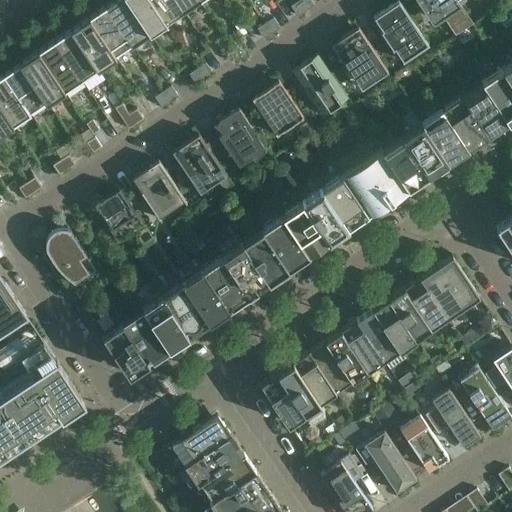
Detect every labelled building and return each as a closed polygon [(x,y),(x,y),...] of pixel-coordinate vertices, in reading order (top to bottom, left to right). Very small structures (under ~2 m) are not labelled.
[(150,32),(128,0),(111,0),(106,4),(132,44),(150,32)] [(167,21),(152,0),(128,0),(150,32),(167,21)] [(184,9),(177,0),(152,0),(167,21),(184,9)] [(197,0),(177,0),(184,9),(197,0)] [(306,10),(299,0),(291,5),(298,15),(306,10)] [(314,4),(311,0),(299,0),(306,10),(314,4)] [(403,60),(428,43),(398,0),(397,0),(373,16),(382,29),(380,30),(381,31),(382,31),(393,47),(392,48),(393,49),(395,48),(403,60)] [(469,17),(457,0),(418,0),(433,23),(453,10),(454,11),(444,18),(451,28),(469,17)] [(132,44),(106,4),(88,16),(115,56),(132,44)] [(115,56),(88,16),(70,27),(97,67),(115,56)] [(280,27),(274,17),(265,22),(272,33),(280,27)] [(272,33),(265,22),(257,28),(264,38),(272,33)] [(386,67),(358,26),(331,43),(359,85),(386,67)] [(97,67),(70,27),(54,38),(80,79),(97,67)] [(80,79),(54,38),(37,50),(64,90),(80,79)] [(246,50),(240,40),(232,45),(238,55),(246,50)] [(238,55),(232,45),(223,50),(230,61),(238,55)] [(64,90),(37,50),(20,61),(47,101),(64,90)] [(348,97),(318,52),(292,70),(322,115),(348,97)] [(511,59),(501,67),(511,82),(511,59)] [(47,101),(20,61),(4,72),(30,112),(47,101)] [(212,72),(206,62),(198,68),(204,78),(212,72)] [(508,120),(511,117),(511,82),(501,67),(481,80),(508,120)] [(204,78),(198,68),(189,73),(196,83),(204,78)] [(30,112),(4,72),(0,74),(0,103),(13,123),(30,112)] [(303,115),(278,79),(252,96),(277,133),(303,115)] [(508,120),(481,80),(461,94),(488,134),(508,120)] [(178,95),(171,85),(163,91),(170,101),(178,95)] [(170,101),(163,91),(155,96),(162,106),(170,101)] [(488,134),(461,94),(441,107),(468,147),(488,134)] [(144,118),(130,97),(121,104),(134,124),(144,118)] [(0,132),(13,123),(0,103),(0,132)] [(134,124),(121,104),(111,110),(125,130),(134,124)] [(266,148),(239,107),(220,118),(216,124),(214,122),(213,123),(223,132),(218,135),(239,164),(251,156),(255,159),(265,149),(266,148)] [(468,147),(441,107),(421,120),(448,160),(468,147)] [(448,160),(421,120),(402,133),(428,173),(448,160)] [(110,141),(103,131),(95,136),(102,146),(110,141)] [(226,173),(198,132),(172,150),(200,191),(226,173)] [(428,173),(402,133),(382,147),(408,187),(428,173)] [(102,146),(95,136),(87,142),(94,152),(102,146)] [(408,187),(382,147),(362,160),(388,200),(408,187)] [(76,163),(69,153),(61,159),(68,169),(76,163)] [(68,169),(61,159),(53,164),(59,174),(68,169)] [(187,201),(159,159),(148,166),(132,177),(141,190),(160,219),(161,218),(160,216),(184,199),(186,201),(187,201)] [(388,200),(362,160),(342,173),(368,214),(388,200)] [(368,214),(342,173),(321,187),(348,227),(368,214)] [(42,186),(35,176),(27,181),(34,191),(42,186)] [(34,191),(27,181),(19,187),(26,197),(34,191)] [(144,224),(119,186),(106,195),(105,194),(93,203),(118,240),(131,232),(130,232),(138,227),(144,224)] [(348,227),(321,187),(302,200),(328,240),(348,227)] [(328,240),(302,200),(281,214),(308,253),(328,240)] [(511,213),(495,225),(511,250),(511,213)] [(308,253),(281,214),(261,227),(288,267),(308,253)] [(65,221),(39,239),(69,283),(95,266),(65,221)] [(288,267),(261,227),(242,240),(264,274),(268,280),(288,267)] [(268,280),(264,274),(242,240),(222,253),(248,293),(268,280)] [(248,293),(222,253),(202,267),(228,307),(248,293)] [(479,295),(452,254),(435,265),(463,306),(479,295)] [(463,306),(435,265),(419,275),(447,316),(463,306)] [(228,307),(202,267),(182,280),(209,320),(228,307)] [(0,334),(28,316),(0,274),(0,334)] [(447,316),(419,275),(403,286),(431,327),(447,316)] [(209,320),(182,280),(162,293),(189,333),(209,320)] [(431,327),(403,286),(388,296),(415,337),(431,327)] [(189,333),(162,293),(142,307),(168,346),(169,347),(189,333)] [(415,337),(388,296),(372,307),(399,348),(415,337)] [(168,346),(142,307),(122,320),(149,360),(152,358),(151,357),(168,346)] [(399,348),(372,307),(356,318),(383,359),(399,348)] [(383,359),(356,318),(340,328),(368,369),(383,359)] [(149,360),(122,320),(102,333),(129,373),(142,364),(149,360)] [(368,369),(340,328),(324,339),(352,380),(368,369)] [(10,361),(27,350),(17,334),(0,345),(0,372),(12,364),(10,361)] [(352,380),(324,339),(308,350),(336,390),(352,380)] [(511,344),(492,357),(511,387),(511,344)] [(336,390),(308,350),(293,360),(320,401),(336,390)] [(0,458),(85,402),(61,365),(59,366),(54,360),(16,385),(18,388),(17,389),(15,386),(0,395),(0,458)] [(320,401),(293,360),(277,371),(304,412),(320,401)] [(511,414),(486,377),(478,365),(459,378),(492,427),(511,414)] [(304,412),(277,371),(260,382),(288,423),(304,412)] [(21,378),(17,372),(9,377),(13,383),(21,378)] [(480,434),(449,387),(448,386),(431,397),(463,445),(480,434)] [(184,462),(230,431),(217,411),(170,442),(184,462)] [(448,456),(426,422),(406,436),(428,469),(448,456)] [(416,477),(384,429),(364,442),(396,490),(416,477)] [(197,482),(244,451),(230,431),(184,462),(197,482)] [(209,500),(256,469),(244,451),(197,482),(209,500)] [(363,511),(372,506),(340,458),(320,471),(347,511),(363,511)] [(511,487),(511,471),(508,466),(498,473),(509,489),(511,487)] [(217,511),(229,511),(268,487),(256,469),(209,500),(217,511)] [(268,511),(280,505),(268,487),(229,511),(268,511)] [(488,503),(477,487),(466,494),(477,510),(488,503)]
